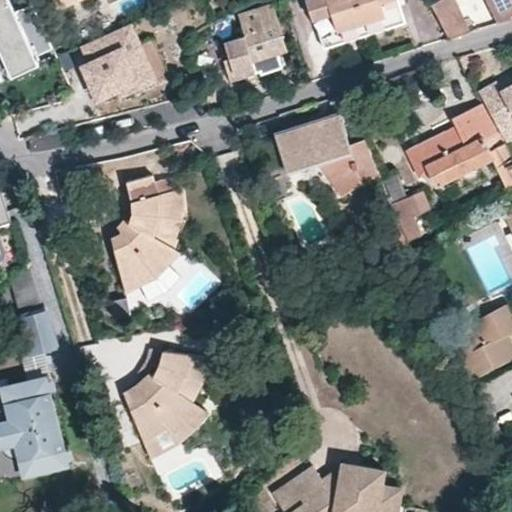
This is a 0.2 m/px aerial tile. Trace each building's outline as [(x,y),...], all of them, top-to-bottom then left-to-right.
[(50,53),(32,11),(19,17),(12,0),(0,0),(0,40),(16,78),(42,67),(38,58),(50,53)] [(307,0),(312,17),(315,17),(320,15),(322,21),(317,24),(324,47),(335,43),(341,26),(355,23),(358,36),(370,32),(367,21),(382,16),(394,25),(404,23),(397,0),(307,0)] [(451,0),(438,0),(431,4),(449,37),(467,32),(460,16),(451,0)] [(511,19),(511,0),(485,0),(497,24),(511,19)] [(285,49),(272,4),(237,14),(244,36),(224,42),(228,57),(221,60),(226,75),(251,67),(249,60),(284,49),(285,49)] [(394,25),(382,16),(367,21),(370,32),(394,25)] [(151,70),(130,23),(89,42),(98,62),(87,67),(98,94),(151,70)] [(358,36),(355,23),(341,26),(335,43),(358,36)] [(227,81),(253,73),(251,67),(226,75),(227,81)] [(511,134),(511,86),(500,92),(495,84),(478,92),(483,103),(504,139),(511,134)] [(478,170),(478,166),(491,160),(505,189),(511,185),(511,153),(504,139),(483,103),(452,119),(456,129),(407,152),(418,177),(429,172),(435,185),(460,173),(463,178),(465,180),(469,181),(472,181),(475,179),(477,177),(478,174),(478,170)] [(302,161),(304,168),(319,162),(331,179),(330,181),(342,197),(361,185),(359,180),(379,173),(365,137),(347,145),(337,115),(274,135),(285,166),(302,161)] [(29,137),(31,150),(64,145),(61,129),(29,137)] [(304,168),(302,161),(285,166),(287,173),(304,168)] [(396,172),(383,177),(409,242),(422,234),(415,216),(428,210),(421,192),(406,198),(396,172)] [(359,180),(361,185),(381,177),(379,173),(359,180)] [(0,224),(9,221),(1,192),(0,191),(0,224)] [(118,230),(129,243),(114,250),(124,291),(157,276),(179,251),(174,245),(182,219),(179,191),(135,201),(132,224),(126,220),(118,230)] [(179,251),(157,276),(124,291),(127,300),(159,285),(185,257),(179,251)] [(31,271),(10,277),(17,305),(39,299),(31,271)] [(511,328),(511,299),(511,298),(471,318),(477,331),(453,343),(470,378),(511,356),(511,348),(504,332),(511,328)] [(46,383),(67,377),(47,308),(22,314),(33,354),(26,356),(33,383),(46,381),(46,383)] [(164,351),(148,348),(145,361),(138,373),(145,378),(150,381),(160,366),(164,351)] [(199,407),(190,400),(200,382),(205,364),(207,358),(164,351),(160,366),(150,381),(145,378),(124,394),(144,443),(168,434),(187,422),(194,415),(199,407)] [(64,466),(57,430),(63,429),(58,411),(53,412),(49,395),(3,406),(0,408),(0,438),(1,448),(4,453),(7,455),(11,456),(20,455),(24,474),(64,466)] [(194,415),(187,422),(168,434),(144,443),(148,457),(176,443),(191,431),(206,412),(199,407),(194,415)] [(112,411),(100,414),(107,439),(120,435),(112,411)] [(111,453),(124,449),(120,435),(107,439),(111,453)] [(341,462),(338,475),(325,485),(313,467),(273,494),(284,511),(355,511),(356,509),(372,511),(396,511),(398,506),(401,489),(382,486),(384,470),(341,462)]
